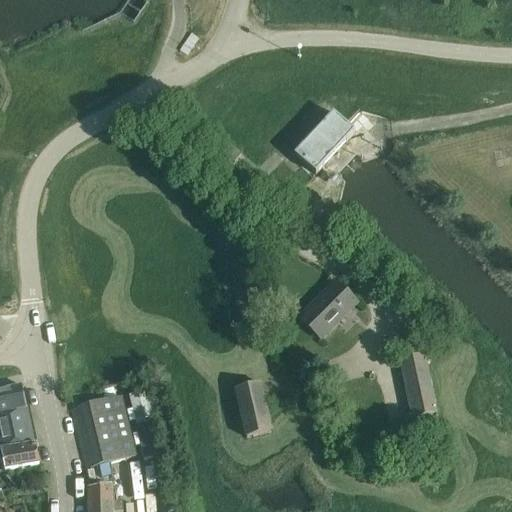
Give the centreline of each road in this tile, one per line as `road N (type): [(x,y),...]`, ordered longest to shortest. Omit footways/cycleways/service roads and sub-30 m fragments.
road 1 (unclassified): [(34,349),(26,229),(35,174),(56,147),(222,53)]
road 2 (unclassified): [(511,55),(326,36),(222,53)]
road 3 (unclassified): [(63,511),(34,349)]
